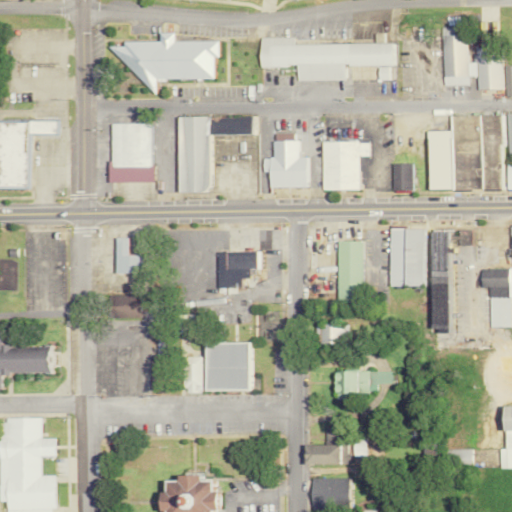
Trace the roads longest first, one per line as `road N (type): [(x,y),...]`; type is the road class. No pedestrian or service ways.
road 1 (primary): [(511,206),(0,213)]
road 2 (tertiary): [(85,511),(75,7)]
road 3 (residential): [(77,110),(511,104)]
road 4 (residential): [(0,6),(239,16),(369,0)]
road 5 (residential): [(294,511),(292,210)]
road 6 (residential): [(0,404),(294,410)]
